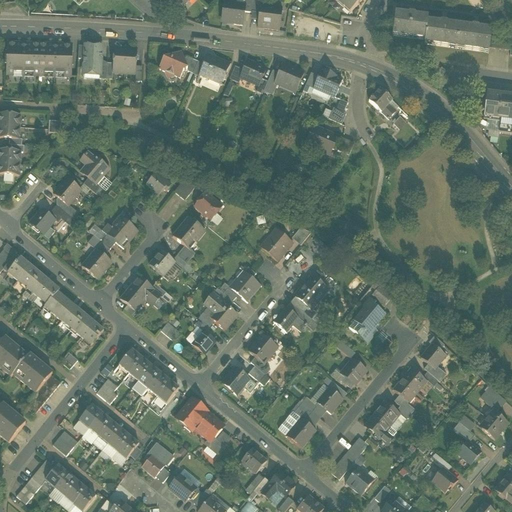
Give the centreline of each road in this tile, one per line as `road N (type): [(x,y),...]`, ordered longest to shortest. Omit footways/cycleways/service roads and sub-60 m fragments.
road 1 (tertiary): [(364,65),(146,33),(0,27)]
road 2 (residential): [(304,473),(416,343),(397,327)]
road 3 (tertiary): [(511,187),(435,109),(364,65)]
road 4 (residential): [(126,328),(8,479)]
road 5 (residential): [(200,387),(285,284),(268,270)]
road 6 (residential): [(200,387),(304,473)]
road 7 (residential): [(0,218),(99,305)]
road 8 (residential): [(99,305),(159,228),(141,213)]
